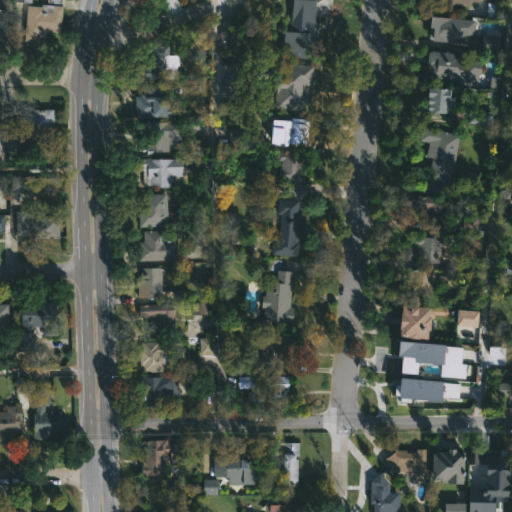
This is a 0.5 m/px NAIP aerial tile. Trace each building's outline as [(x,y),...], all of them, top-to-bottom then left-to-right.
[(65,0),(65,5),(67,5),(64,39),(42,37),(42,42),(26,41),(29,4),(45,5),(45,3),(49,3),(49,0),(65,0)] [(0,8),(10,8),(9,44),(0,44),(0,8)] [(426,13),(464,18),(464,16),(484,19),(481,38),(462,36),(463,32),(458,32),(457,44),(423,40),(426,13)] [(317,19),(315,57),(279,55),(280,30),(292,31),(293,18),(317,19)] [(233,31),(221,31),(220,48),(233,48),(233,31)] [(171,44),(171,54),(182,54),(182,79),(157,79),(157,76),(148,76),(148,44),(171,44)] [(450,50),(449,52),(466,54),(465,59),(478,60),(476,78),(465,76),(464,81),(422,77),(425,49),(450,50)] [(319,64),(317,88),(308,88),(306,105),(282,103),(283,87),(280,86),(280,82),(278,82),(280,61),(319,64)] [(236,65),(223,64),(223,99),(236,99),(236,65)] [(163,92),(163,94),(172,94),(172,105),(178,105),(178,117),(137,117),(137,95),(143,95),(143,84),(163,84),(163,92)] [(464,88),(464,101),(452,100),(451,113),(423,111),(423,96),(420,96),(420,86),(464,88)] [(42,110),(48,110),(48,108),(56,108),(55,163),(41,163),(42,136),(35,135),(34,147),(18,146),(18,135),(13,135),(13,125),(18,125),(18,107),(35,107),(42,108),(42,110)] [(313,118),(311,146),(289,144),(289,147),(273,146),(275,119),(300,122),(300,117),(313,118)] [(171,138),(171,151),(156,151),(156,148),(144,148),(144,121),(185,121),(185,138),(171,138)] [(455,153),(448,183),(424,178),(429,158),(422,156),(426,142),(416,139),(419,126),(459,136),(455,153)] [(249,147),(231,147),(231,130),(250,130),(249,147)] [(305,153),(304,161),(296,161),(296,170),(306,170),(305,183),(276,181),(277,165),(280,165),(280,161),(276,160),(276,151),(305,153)] [(186,158),(187,174),(174,175),(175,187),(150,188),(149,169),(141,170),(141,158),(186,158)] [(511,198),(511,173),(503,173),(503,198),(511,198)] [(36,191),(14,191),(14,176),(36,176),(36,191)] [(170,226),(140,227),(140,193),(170,193),(170,226)] [(453,221),(453,223),(411,219),(414,195),(455,199),(453,221)] [(297,229),(297,233),(295,233),(294,245),(298,245),(297,256),(271,254),(272,243),(274,243),(274,237),(278,237),(280,214),(275,213),(276,198),(296,199),(296,212),(298,212),(297,229)] [(30,210),(30,215),(62,215),(62,238),(33,238),(33,235),(18,235),(17,211),(30,210)] [(168,233),(168,240),(173,240),(173,260),(140,261),(139,246),(141,246),(141,241),(146,241),(145,230),(167,229),(168,233)] [(438,260),(437,264),(414,262),(416,233),(440,235),(438,260)] [(289,271),(286,307),(290,308),(289,325),(262,323),(263,308),(260,308),(261,296),(264,296),(265,281),(275,281),(276,270),(268,269),(269,259),(281,260),(280,270),(289,271)] [(145,297),(140,297),(139,280),(143,280),(143,267),(165,267),(165,297),(145,297)] [(430,295),(430,297),(420,297),(420,294),(410,293),(410,284),(406,284),(407,269),(431,271),(430,295)] [(32,326),(24,327),(23,303),(59,302),(60,326),(32,326)] [(0,336),(0,303),(11,303),(11,336),(0,336)] [(172,303),(173,333),(159,333),(159,317),(140,317),(139,304),(172,303)] [(404,306),(410,307),(410,305),(426,307),(425,317),(427,317),(426,330),(424,329),(423,339),(394,336),(394,328),(393,328),(397,305),(404,306)] [(477,327),(478,311),(456,310),(456,326),(477,327)] [(35,332),(35,336),(40,336),(39,352),(21,351),(21,337),(24,337),(25,332),(35,332)] [(291,351),(290,354),(287,354),(286,362),(273,361),(272,363),(263,362),(263,353),(260,353),(262,335),(292,338),(291,351)] [(213,337),(199,337),(199,355),(213,354),(213,337)] [(161,341),(161,343),(170,343),(170,355),(165,355),(165,372),(142,372),(141,349),(143,349),(143,341),(161,341)] [(425,344),(421,393),(396,391),(398,361),(396,361),(397,342),(425,344)] [(173,400),(157,402),(157,405),(146,406),(145,400),(143,400),(142,377),(174,375),(175,390),(172,390),(173,400)] [(287,376),(287,388),(283,388),(283,397),(274,397),(274,390),(263,390),(263,400),(250,400),(250,387),(236,387),(236,376),(287,376)] [(16,391),(28,390),(28,377),(15,378),(16,391)] [(442,401),(442,397),(458,398),(459,385),(447,384),(446,396),(442,395),(443,381),(397,378),(396,398),(442,401)] [(511,382),(511,397),(498,397),(499,382),(511,382)] [(46,405),(46,411),(64,412),(64,426),(73,426),(73,434),(53,434),(53,438),(35,439),(36,388),(50,388),(50,405),(46,405)] [(22,423),(22,431),(17,431),(17,436),(9,436),(9,439),(0,439),(0,411),(8,411),(8,405),(23,405),(23,423),(22,423)] [(170,440),(170,444),(188,444),(188,461),(168,461),(167,475),(144,475),(144,439),(170,440)] [(295,455),(296,485),(280,485),(280,480),(279,480),(279,474),(275,474),(275,465),(278,465),(278,456),(272,456),(272,442),(297,442),(297,455),(295,455)] [(495,444),(494,478),(475,478),(475,445),(486,447),(487,444),(495,444)] [(426,449),(425,478),(412,478),(412,471),(395,470),(390,474),(379,460),(392,450),(403,450),(403,452),(412,452),(412,448),(426,449)] [(451,449),(451,451),(464,452),(465,475),(463,475),(463,483),(442,483),(442,480),(426,480),(427,453),(434,453),(434,451),(443,451),(443,449),(451,449)] [(242,467),(242,478),(213,476),(213,451),(242,453),(241,467),(242,467)] [(386,481),(386,492),(396,492),(396,511),(369,511),(369,503),(365,503),(366,480),(377,472),(386,481)] [(203,479),(203,495),(217,495),(217,480),(203,479)] [(297,511),(266,511),(266,495),(297,495),(297,511)] [(506,511),(494,511),(495,495),(507,495),(506,511)] [(460,502),(459,504),(463,504),(463,508),(475,508),(475,511),(438,511),(438,503),(460,502)]
